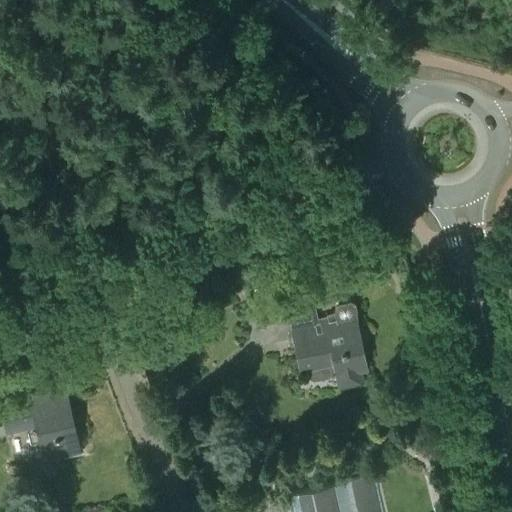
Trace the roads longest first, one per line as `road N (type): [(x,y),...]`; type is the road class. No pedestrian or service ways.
road 1 (residential): [(94,291),(398,166)]
road 2 (secondary): [(511,449),(456,196)]
road 3 (residential): [(180,511),(94,291)]
road 4 (secondary): [(406,108),(282,0)]
